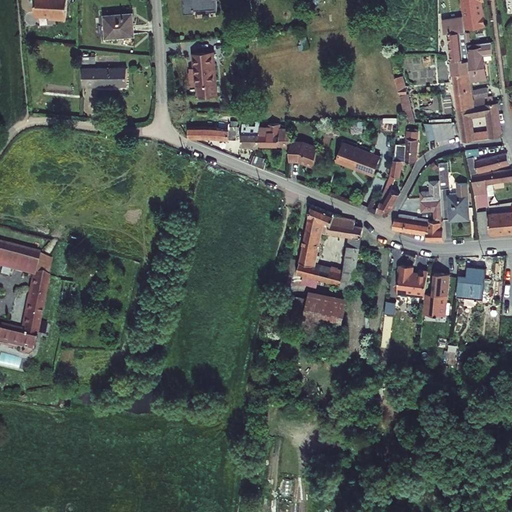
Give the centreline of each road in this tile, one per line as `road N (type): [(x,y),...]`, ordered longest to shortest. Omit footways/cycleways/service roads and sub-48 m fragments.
road 1 (residential): [(156,0),(161,129),(383,229)]
road 2 (track): [(161,129),(28,121),(0,146)]
road 3 (residential): [(383,229),(431,154),(510,138)]
road 4 (residential): [(510,138),(492,0)]
road 5 (residential): [(383,229),(427,247),(511,243)]
